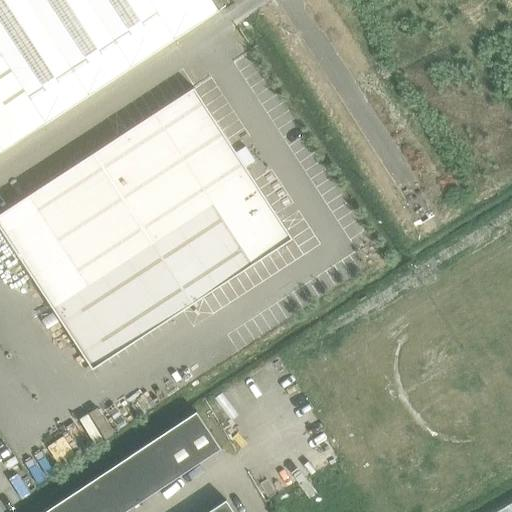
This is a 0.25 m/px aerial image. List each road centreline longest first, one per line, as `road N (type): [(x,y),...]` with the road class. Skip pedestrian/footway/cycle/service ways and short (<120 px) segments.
road 1 (unknown): [(209,30),(318,194),(321,243),(310,262),(100,396),(79,391),(0,268)]
road 2 (unclassified): [(0,168),(257,0)]
